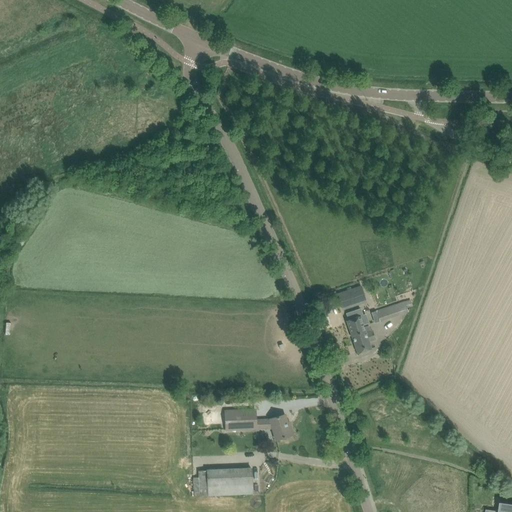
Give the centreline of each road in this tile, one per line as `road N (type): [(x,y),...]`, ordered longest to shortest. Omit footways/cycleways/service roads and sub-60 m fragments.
road 1 (tertiary): [(370,511),(269,232),(191,82),(201,39)]
road 2 (tertiary): [(511,97),(344,88),(201,39)]
